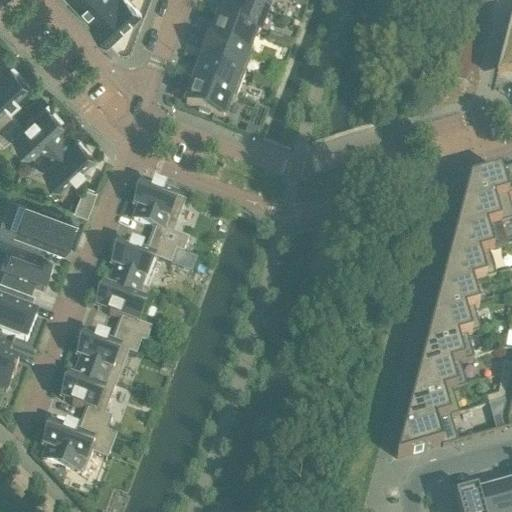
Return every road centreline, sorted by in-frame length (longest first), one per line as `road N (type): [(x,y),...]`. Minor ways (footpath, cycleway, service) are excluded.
road 1 (residential): [(130,155),(283,213),(511,152)]
road 2 (residential): [(511,106),(300,169),(171,127),(140,107)]
road 3 (residential): [(130,155),(23,433)]
road 4 (residential): [(0,19),(130,155)]
road 5 (residential): [(140,107),(40,0)]
road 6 (residential): [(412,511),(418,480),(511,451)]
